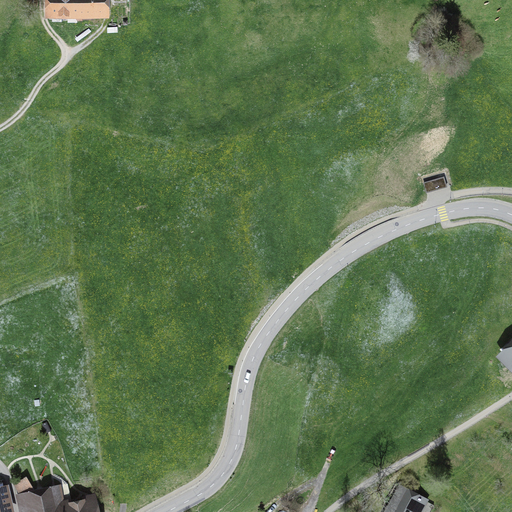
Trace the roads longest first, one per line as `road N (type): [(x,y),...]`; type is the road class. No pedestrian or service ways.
road 1 (secondary): [(165,511),(226,467),(251,363),(274,324),(321,275),(413,222),(474,207),(511,214)]
road 2 (track): [(325,511),(511,399)]
road 3 (track): [(41,0),(42,19),(68,53),(0,125)]
